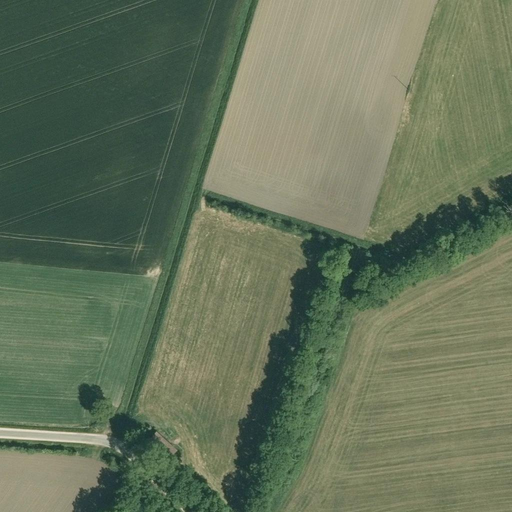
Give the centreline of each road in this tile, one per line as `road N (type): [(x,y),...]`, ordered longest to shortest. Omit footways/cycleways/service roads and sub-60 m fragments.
road 1 (track): [(278,511),(373,227)]
road 2 (residential): [(191,511),(122,447),(0,433)]
road 3 (track): [(362,258),(389,267),(511,197)]
